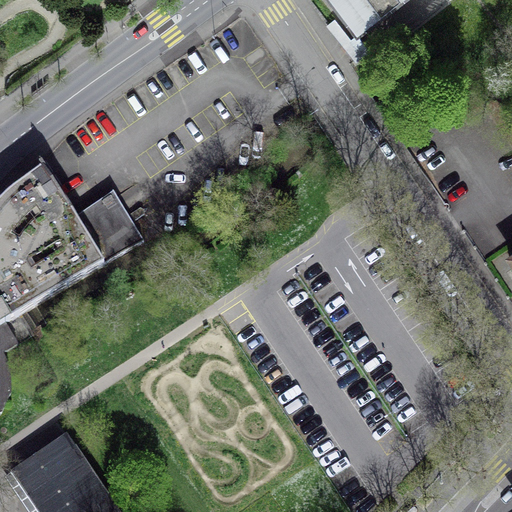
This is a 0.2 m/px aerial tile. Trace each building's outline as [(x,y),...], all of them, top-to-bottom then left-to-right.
[(331,0),(356,32),(383,11),(397,0),(331,0)] [(329,25),(355,61),(368,52),(357,38),(351,42),(335,20),(329,25)] [(75,219),(43,169),(15,190),(0,203),(0,327),(5,325),(143,244),(112,194),(75,219)] [(5,325),(0,327),(0,354),(1,355),(2,354),(17,345),(5,325)] [(0,354),(0,414),(6,407),(9,397),(11,385),(9,369),(2,354),(1,355),(0,354)] [(118,511),(66,436),(10,473),(37,511),(118,511)]
